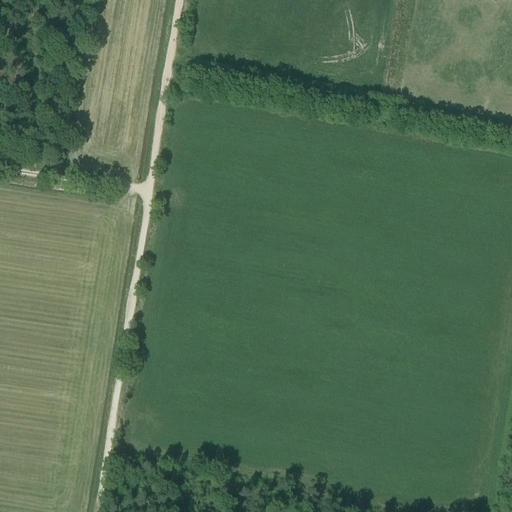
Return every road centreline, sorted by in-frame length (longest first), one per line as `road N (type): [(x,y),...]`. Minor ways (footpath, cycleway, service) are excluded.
road 1 (track): [(97,511),(180,0)]
road 2 (track): [(148,192),(0,170)]
